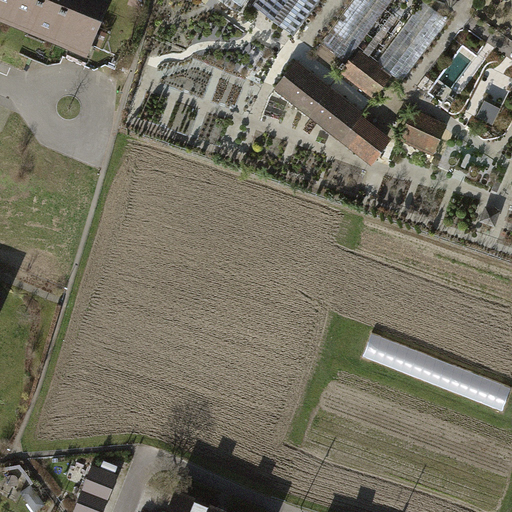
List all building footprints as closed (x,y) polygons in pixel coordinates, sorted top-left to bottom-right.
[(118,2),(113,0),(0,0),(0,15),(97,55),(118,2)] [(318,0),(259,0),(256,4),(294,33),(318,0)] [(395,0),(354,0),(324,40),(350,60),(360,48),(395,0)] [(448,22),(420,2),(378,60),(406,80),(448,22)] [(392,81),(358,55),(344,73),(378,100),(392,81)] [(397,140),(297,61),(276,88),(375,167),(397,140)] [(447,125),(416,112),(403,142),(434,155),(447,125)] [(511,382),(374,334),(366,358),(509,407),(511,397),(511,382)] [(77,511),(105,511),(121,471),(94,461),(76,511),(77,511)] [(231,511),(178,488),(167,511),(231,511)]
